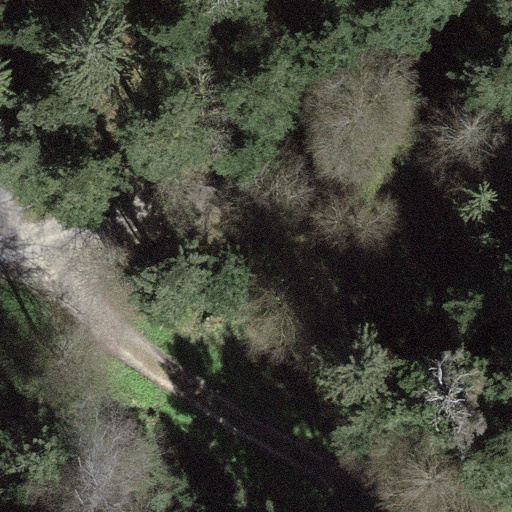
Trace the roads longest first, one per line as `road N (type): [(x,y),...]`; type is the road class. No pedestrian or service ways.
road 1 (track): [(511,156),(263,187),(116,220),(0,266)]
road 2 (track): [(0,226),(12,265),(383,511)]
